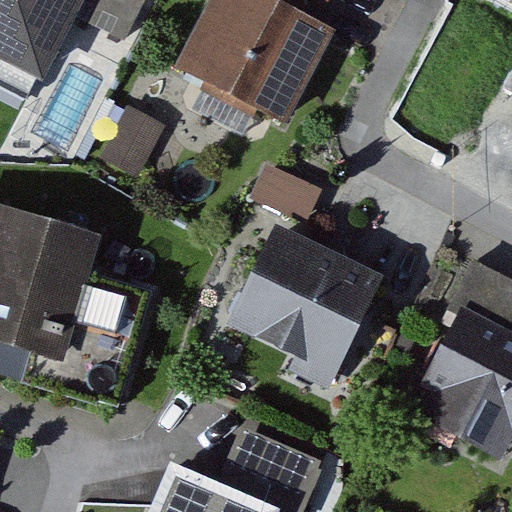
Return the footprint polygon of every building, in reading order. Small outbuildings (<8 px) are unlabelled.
[(0,0),(0,62),(48,86),(86,9),(90,0),(0,0)] [(90,0),(86,9),(143,36),(160,0),(90,0)] [(303,123),(354,23),(336,14),(342,0),(227,0),(193,67),(303,123)] [(174,122),(139,104),(112,157),(147,175),(174,122)] [(331,189),(277,164),(263,195),(317,219),(331,189)] [(118,240),(0,204),(0,333),(82,358),(118,240)] [(405,280),(299,222),(240,329),(345,387),(405,280)] [(511,267),(497,259),(427,394),(511,437),(511,267)] [(231,478),(186,459),(163,511),(314,511),(336,461),(253,426),(231,478)]
